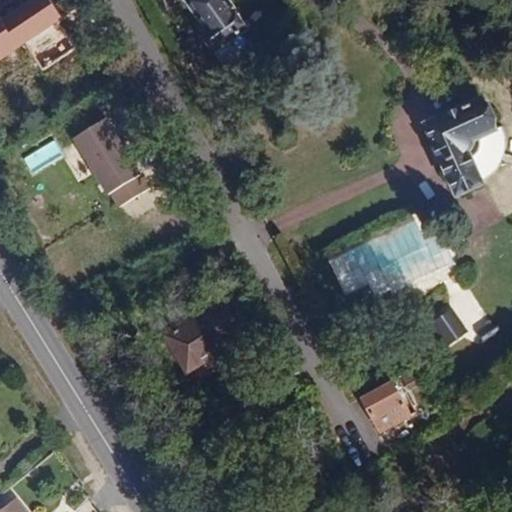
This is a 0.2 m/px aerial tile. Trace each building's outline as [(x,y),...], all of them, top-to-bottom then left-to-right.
[(49,0),(34,0),(2,25),(18,53),(28,47),(58,25),(64,20),(49,0)] [(238,58),(251,50),(222,1),(191,18),(208,46),(201,51),(226,91),(247,78),(238,58)] [(0,22),(0,68),(21,56),(18,53),(3,28),(2,25),(0,22)] [(58,25),(28,47),(44,71),(75,51),(58,25)] [(500,121),(485,94),(434,125),(475,192),(510,173),(490,145),(500,138),(493,126),(500,121)] [(76,138),(115,196),(153,171),(115,113),(76,138)] [(31,174),(63,156),(54,140),(22,158),(31,174)] [(489,191),(460,205),(475,234),(503,220),(489,191)] [(330,264),(347,299),(393,278),(377,243),(330,264)] [(428,328),(444,351),(470,334),(454,311),(428,328)] [(191,390),(245,356),(221,320),(167,355),(191,390)] [(364,398),(384,386),(376,374),(357,387),(364,398)] [(407,425),(386,392),(362,405),(380,440),(407,425)] [(291,510),(323,490),(311,471),(277,492),(291,510)] [(0,511),(33,511),(21,495),(0,510),(0,511)]
